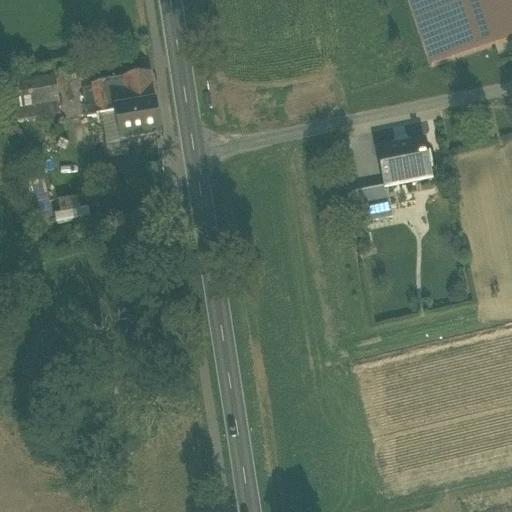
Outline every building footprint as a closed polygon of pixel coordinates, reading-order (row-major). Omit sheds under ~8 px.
[(511,39),(511,17),(506,0),(409,0),(432,66),(511,39)] [(103,123),(116,121),(115,115),(156,108),(151,76),(91,86),(98,124),(103,123)] [(17,86),(21,111),(60,104),(55,80),(17,86)] [(15,112),(21,111),(17,86),(0,89),(0,109),(1,114),(15,112)] [(21,111),(15,112),(17,124),(62,116),(60,104),(21,111)] [(160,130),(156,108),(115,115),(116,121),(120,145),(127,144),(161,139),(160,130)] [(116,121),(103,123),(107,147),(120,145),(116,121)] [(120,145),(107,147),(109,159),(129,156),(127,144),(120,145)] [(385,189),(385,191),(387,191),(431,182),(424,145),(378,155),(385,189)] [(353,196),(359,226),(393,219),(387,191),(385,191),(385,189),(353,196)] [(58,203),(60,216),(80,212),(78,199),(58,203)] [(60,216),(56,217),(58,227),(91,221),(89,210),(80,212),(60,216)]
